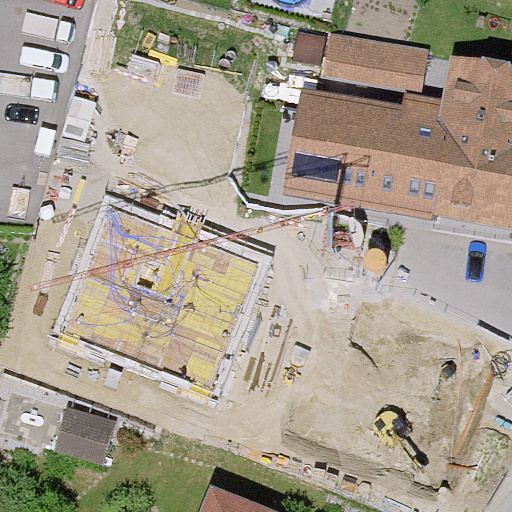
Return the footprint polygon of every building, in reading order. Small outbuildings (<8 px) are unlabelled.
[(314,85),(410,102),(419,58),(322,40),(314,85)] [(511,175),(511,80),(435,68),(428,114),(334,99),(332,117),(295,111),(282,194),(316,200),(314,217),(501,246),(511,175)] [(260,265),(111,207),(60,337),(210,395),(260,265)] [(497,360),(329,299),(283,427),(451,488),(497,360)] [(106,432),(54,420),(45,458),(97,470),(106,432)] [(270,511),(203,488),(194,511),(270,511)]
